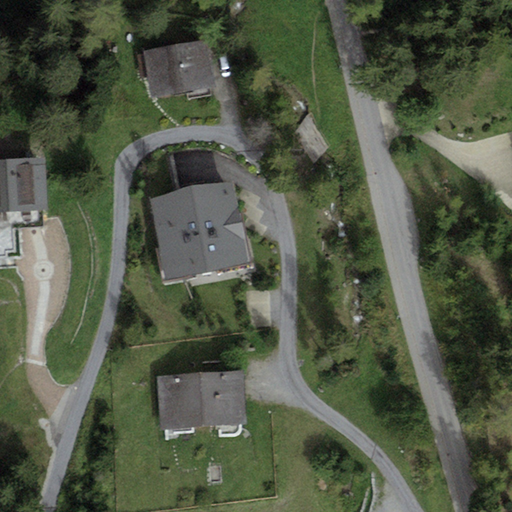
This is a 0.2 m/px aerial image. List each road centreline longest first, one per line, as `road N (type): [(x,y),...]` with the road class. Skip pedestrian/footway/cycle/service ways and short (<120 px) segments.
road 1 (residential): [(43,511),(111,308),(129,156),(183,132),(243,145),(264,164),(286,230),(291,365),(301,390),(379,457),(413,511)]
road 2 (residential): [(336,0),(467,511)]
